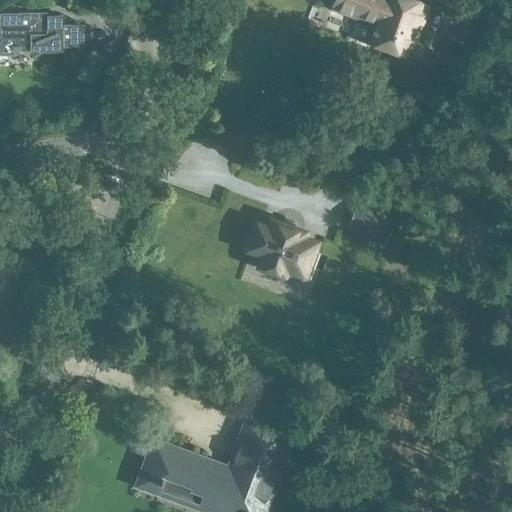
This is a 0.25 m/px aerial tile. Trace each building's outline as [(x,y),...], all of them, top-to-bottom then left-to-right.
[(334,0),(333,5),(361,16),(359,19),(357,18),(351,35),(370,42),(402,54),(407,40),(413,42),(427,5),(425,4),(424,6),(410,0),(334,0)] [(0,54),(13,54),(12,51),(62,50),(62,46),(85,46),(85,24),(61,25),(61,15),(37,15),(37,13),(0,13),(0,54)] [(446,216),(451,202),(429,194),(424,208),(446,216)] [(383,242),(393,217),(375,210),(371,219),(353,212),(346,228),(383,242)] [(266,225),(255,221),(245,249),(261,255),(257,266),(284,276),(286,271),(309,279),(319,252),(313,250),(316,241),(304,236),(305,231),(269,217),(266,225)] [(260,511),(266,497),(263,496),(276,461),(279,462),(288,439),(288,437),(288,436),(288,434),(287,433),(286,431),(284,430),(254,419),(252,419),(251,419),(250,420),(248,420),(248,421),(247,422),(246,423),(237,447),(241,448),(239,452),(236,451),(228,473),(216,469),(214,469),(213,469),(212,470),(211,471),(200,467),(200,466),(201,465),(201,463),(200,462),(200,461),(199,460),(198,459),(197,458),(196,457),(160,444),(159,444),(157,444),(155,445),(153,446),(152,447),(152,448),(144,468),(164,475),(162,480),(160,479),(156,490),(187,501),(189,495),(213,504),(211,510),(216,511),(260,511)]
